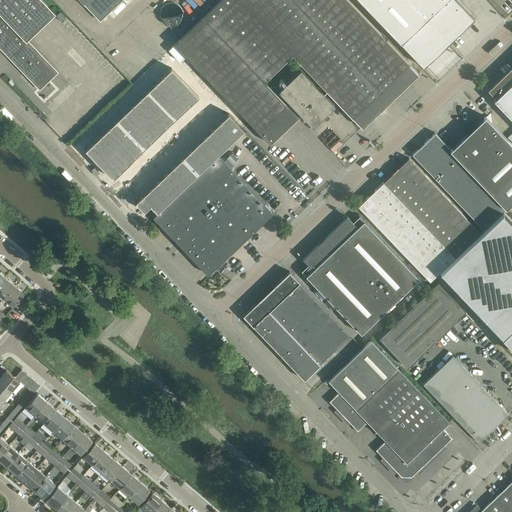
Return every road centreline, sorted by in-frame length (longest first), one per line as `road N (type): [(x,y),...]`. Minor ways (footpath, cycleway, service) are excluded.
road 1 (unclassified): [(208,312),(511,27)]
road 2 (unclassified): [(208,312),(71,157),(0,90)]
road 3 (unclassified): [(399,511),(208,312)]
road 4 (residential): [(209,511),(9,341)]
road 5 (residential): [(9,341),(49,292),(0,243)]
